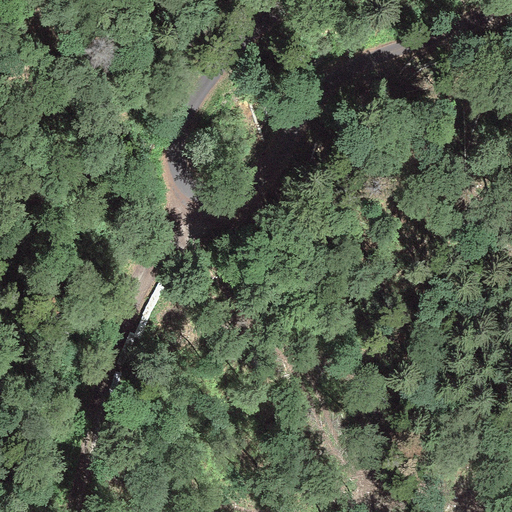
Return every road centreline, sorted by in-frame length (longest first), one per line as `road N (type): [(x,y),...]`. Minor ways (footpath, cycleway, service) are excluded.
road 1 (track): [(295,0),(230,51),(188,114),(177,166),(184,185),(215,209),(235,212),(265,186),(293,136),(345,74),(511,9)]
road 2 (track): [(80,511),(129,319),(199,199)]
